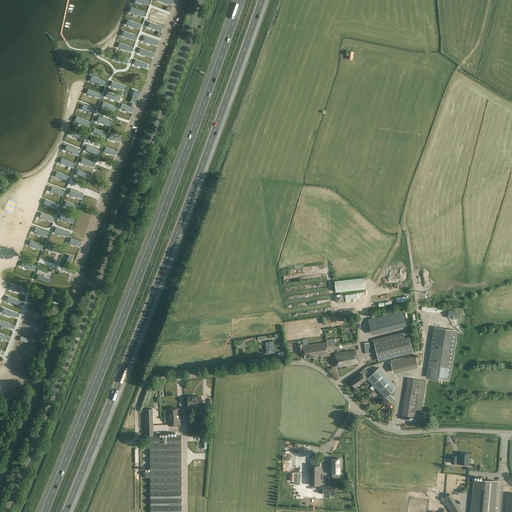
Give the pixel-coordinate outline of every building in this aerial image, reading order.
[(132,7),(130,11),(143,16),(145,12),(132,7)] [(164,25),(168,15),(151,8),(147,19),(164,25)] [(128,19),(126,24),(139,29),(141,24),(128,19)] [(150,22),(148,26),(161,31),(163,27),(150,22)] [(124,31),(123,35),(135,40),(137,36),(124,31)] [(145,37),(143,41),(156,45),(158,41),(145,37)] [(120,42),(118,46),(131,52),(133,47),(120,42)] [(140,49),(139,53),(152,57),(153,53),(140,49)] [(116,54),(114,58),(127,64),(129,59),(116,54)] [(136,59),(134,64),(146,68),(148,63),(136,59)] [(92,76),(90,80),(103,85),(105,81),(92,76)] [(111,80),(110,85),(123,90),(124,86),(111,80)] [(88,89),(86,93),(99,98),(101,94),(88,89)] [(139,90),(135,89),(130,101),(135,103),(139,90)] [(107,91),(105,96),(118,101),(120,96),(107,91)] [(103,101),(101,106),(114,111),(116,106),(103,101)] [(82,104),(81,109),(94,114),(95,109),(82,104)] [(122,104),(120,108),(132,113),(134,108),(122,104)] [(76,116),(75,121),(88,126),(89,121),(76,116)] [(98,116),(96,120),(109,126),(111,121),(98,116)] [(115,119),(110,133),(123,137),(128,124),(115,119)] [(93,128),(92,132),(105,137),(106,133),(93,128)] [(71,130),(70,135),(83,140),(84,135),(71,130)] [(66,145),(64,150),(77,155),(79,150),(66,145)] [(86,146),(85,150),(98,155),(99,151),(86,146)] [(105,147),(103,151),(115,156),(117,151),(105,147)] [(61,158),(60,162),(72,167),(74,163),(61,158)] [(82,158),(80,162),(94,167),(96,162),(82,158)] [(97,165),(93,177),(105,182),(110,170),(97,165)] [(77,169),(75,174),(88,179),(90,174),(77,169)] [(56,171),(54,176),(67,181),(69,177),(56,171)] [(93,177),(89,188),(89,189),(101,193),(105,182),(93,177)] [(52,186),(50,191),(63,196),(65,192),(52,186)] [(71,189),(69,194),(82,199),(84,195),(71,189)] [(86,195),(81,210),(93,214),(98,200),(86,195)] [(45,199),(43,203),(56,208),(58,204),(45,199)] [(66,201),(64,205),(77,210),(78,206),(66,201)] [(81,210),(75,225),(87,230),(93,214),(81,210)] [(41,213),(39,217),(52,222),(54,218),(41,213)] [(61,214),(59,218),(72,223),(74,219),(61,214)] [(75,225),(70,237),(82,242),(87,230),(75,225)] [(35,227),(33,232),(46,237),(48,232),(35,227)] [(56,228),(54,232),(67,237),(69,233),(56,228)] [(70,238),(68,242),(80,247),(82,242),(70,238)] [(30,239),(28,244),(41,249),(43,245),(30,239)] [(49,244),(47,248),(60,254),(62,249),(49,244)] [(72,255),(68,253),(63,266),(67,268),(72,255)] [(23,261),(21,265),(34,270),(35,266),(23,261)] [(364,266),(361,270),(365,274),(369,270),(364,266)] [(38,275),(36,279),(49,284),(51,280),(38,275)] [(332,284),(333,291),(358,288),(357,281),(353,281),(353,284),(344,285),(344,283),(332,284)] [(13,285),(11,289),(24,294),(26,290),(13,285)] [(8,296),(6,300),(19,305),(21,301),(8,296)] [(3,307),(2,312),(15,317),(16,312),(3,307)] [(392,324),(389,314),(368,319),(371,329),(392,324)] [(0,319),(0,324),(10,329),(12,324),(0,319)] [(449,380),(457,330),(434,327),(426,377),(449,380)] [(412,352),(408,337),(404,338),(402,332),(373,339),(379,361),(412,352)] [(307,339),(302,340),(303,345),(305,358),(324,356),(330,355),(329,351),(328,351),(328,346),(327,342),(308,345),(307,339)] [(269,347),(266,348),(267,353),(270,353),(275,353),(273,343),(269,344),(269,347)] [(344,352),(336,354),(338,367),(358,363),(356,350),(344,352)] [(391,372),(415,367),(413,355),(388,360),(391,372)] [(379,367),(369,377),(367,379),(385,398),(386,397),(390,394),(397,387),(379,367)] [(358,376),(351,381),(355,387),(362,382),(363,382),(367,379),(369,377),(367,374),(362,378),(360,374),(358,376)] [(414,417),(420,379),(407,377),(401,419),(409,420),(409,416),(414,417)] [(390,394),(386,397),(391,403),(395,399),(390,394)] [(201,406),(201,396),(189,396),(189,406),(201,406)] [(375,404),(378,409),(384,405),(380,400),(375,404)] [(180,408),(167,409),(168,425),(181,424),(180,408)] [(181,436),(150,436),(150,471),(150,477),(151,506),(150,511),(181,511),(182,506),(182,491),(181,436)] [(452,455),(451,463),(457,463),(460,463),(460,464),(468,464),(469,453),(461,453),(460,457),(457,457),(457,456),(452,455)] [(341,473),(340,459),(330,459),(331,473),(332,473),(332,478),(336,478),(336,473),(341,473)] [(310,466),(310,485),(320,485),(320,466),(316,466),(310,466)] [(433,472),(432,489),(443,489),(443,472),(433,472)] [(460,473),(449,473),(449,491),(461,490),(460,473)] [(494,511),(497,481),(473,479),(470,511),(494,511)] [(335,494),(335,486),(324,487),(324,494),(335,494)] [(450,493),(442,498),(450,510),(457,505),(450,493)]
